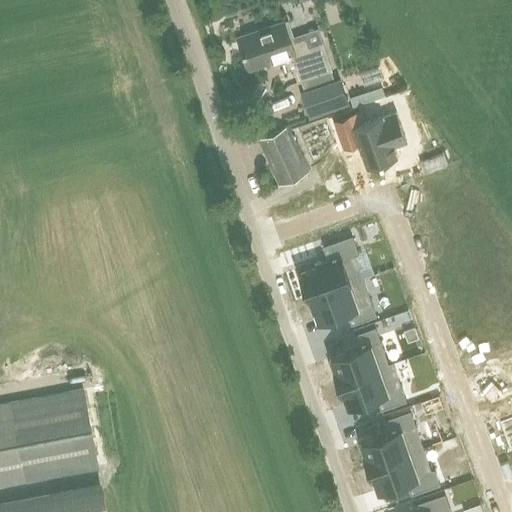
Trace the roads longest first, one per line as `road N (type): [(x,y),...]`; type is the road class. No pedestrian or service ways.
road 1 (residential): [(504,511),(387,193),(261,239)]
road 2 (residential): [(358,511),(261,239)]
road 3 (residential): [(261,239),(175,0)]
